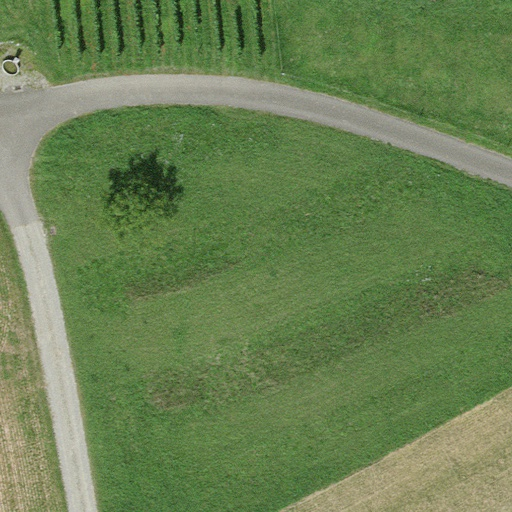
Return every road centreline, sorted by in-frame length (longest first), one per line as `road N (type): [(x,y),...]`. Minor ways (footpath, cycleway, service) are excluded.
road 1 (track): [(511,179),(298,107),(174,90),(0,115)]
road 2 (track): [(85,511),(48,311),(0,153)]
